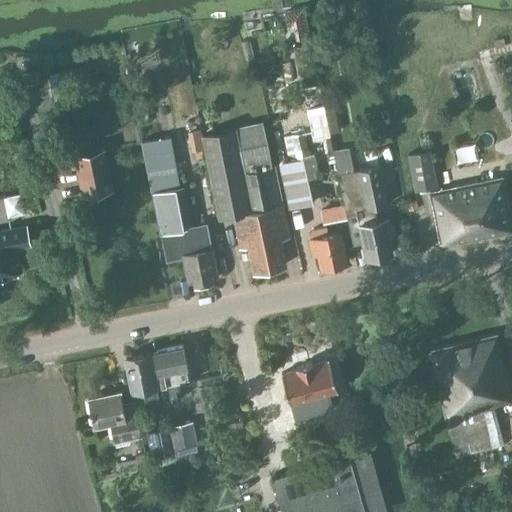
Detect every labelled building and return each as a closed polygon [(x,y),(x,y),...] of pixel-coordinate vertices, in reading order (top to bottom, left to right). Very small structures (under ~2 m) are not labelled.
[(304,8),(285,11),(287,20),(295,18),(299,38),(309,36),(304,8)] [(436,24),(441,44),(459,40),(454,20),(436,24)] [(163,68),(181,64),(177,45),(159,49),(163,68)] [(64,72),(49,75),(54,99),(69,96),(64,72)] [(142,75),(135,86),(140,90),(148,78),(142,75)] [(330,134),(325,108),(325,105),(308,108),(315,141),(331,137),(330,134)] [(330,134),(340,132),(334,106),(325,108),(330,134)] [(265,123),(233,129),(242,174),(274,167),(265,123)] [(203,149),(204,148),(200,129),(189,131),(193,151),(194,150),(203,149)] [(233,129),(203,135),(219,217),(231,215),(250,211),(242,174),(233,129)] [(305,132),(283,137),(288,161),(302,158),(310,157),(305,132)] [(153,194),(155,194),(180,189),(183,188),(172,137),(142,143),(153,194)] [(334,149),(335,157),(350,154),(349,146),(334,149)] [(105,149),(74,155),(83,196),(113,190),(105,149)] [(409,154),(412,172),(434,168),(430,150),(409,154)] [(313,203),(307,181),(304,168),(302,158),(288,161),(279,163),(290,209),(313,203)] [(353,169),(338,173),(344,204),(346,214),(347,217),(353,245),(363,243),(366,259),(393,253),(389,235),(393,235),(389,216),(378,218),(375,207),(387,204),(379,164),(353,169)] [(316,165),(304,168),(307,181),(316,179),(317,171),(316,165)] [(250,211),(231,215),(238,248),(249,246),(254,272),(285,265),(280,240),(289,238),(274,167),(242,174),(250,211)] [(511,223),(503,176),(430,191),(440,242),(457,239),(457,241),(511,230),(511,223)] [(153,194),(152,195),(160,232),(162,231),(168,259),(184,256),(189,281),(194,280),(195,284),(213,280),(212,276),(217,275),(206,222),(188,226),(180,189),(155,194),(153,194)] [(0,209),(2,219),(18,215),(13,193),(0,195),(0,209)] [(347,217),(346,214),(344,204),(321,209),(324,222),(347,217)] [(27,225),(0,230),(0,279),(18,276),(15,262),(19,262),(16,249),(31,246),(27,225)] [(312,228),(309,232),(314,254),(319,253),(322,267),(347,262),(340,229),(328,232),(326,225),(312,228)] [(511,393),(497,332),(430,349),(446,417),(456,458),(492,448),(505,445),(495,402),(511,398),(511,393)] [(154,350),(154,351),(161,386),(162,386),(165,402),(178,400),(175,389),(181,388),(180,383),(190,381),(188,371),(192,371),(193,362),(186,363),(183,345),(154,350)] [(140,355),(140,353),(126,356),(133,393),(143,391),(146,404),(159,402),(150,353),(140,355)] [(297,371),(281,376),(294,422),(333,411),(328,395),(337,393),(328,362),(312,367),(312,364),(296,369),(297,371)] [(114,441),(115,441),(116,446),(131,443),(129,438),(142,436),(135,400),(123,402),(120,390),(88,396),(93,425),(110,422),(114,441)] [(175,449),(177,448),(196,444),(197,444),(192,420),(170,425),(175,449)] [(511,430),(511,424),(501,427),(507,448),(511,447),(511,430)] [(173,454),(168,428),(147,433),(153,459),(173,454)] [(143,453),(136,454),(137,462),(145,460),(143,453)] [(277,496),(281,511),(323,511),(320,501),(316,502),(312,487),(277,496)]
